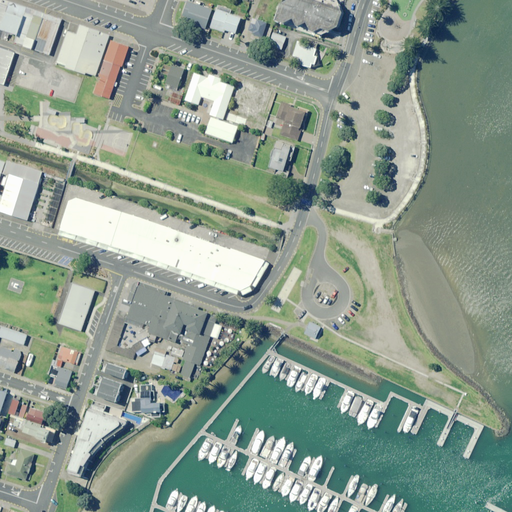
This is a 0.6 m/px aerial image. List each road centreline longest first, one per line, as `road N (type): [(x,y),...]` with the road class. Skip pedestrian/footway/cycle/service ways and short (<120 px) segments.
road 1 (residential): [(333,93),(291,241),(247,306),(123,268)]
road 2 (residential): [(154,30),(333,93)]
road 3 (track): [(301,215),(151,159)]
road 4 (residential): [(123,268),(76,403)]
road 5 (residential): [(123,268),(0,227)]
